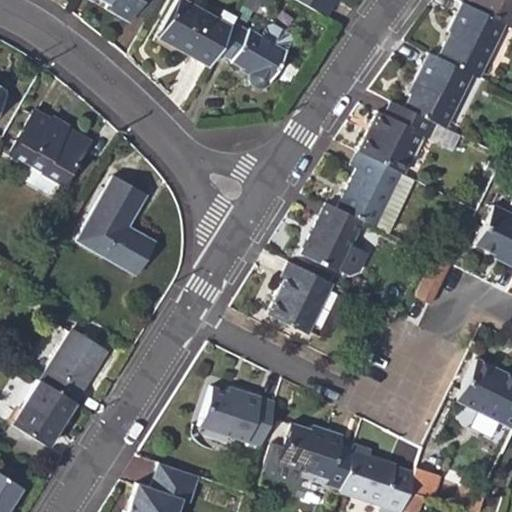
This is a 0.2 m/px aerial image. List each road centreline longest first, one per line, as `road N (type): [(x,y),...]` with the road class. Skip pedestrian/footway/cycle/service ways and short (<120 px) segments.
road 1 (residential): [(511,320),(486,307),(447,325),(386,414),(189,312)]
road 2 (residential): [(0,3),(62,40),(253,210)]
road 3 (residential): [(253,210),(399,0)]
road 4 (residential): [(64,511),(189,312)]
road 5 (residential): [(189,312),(253,210)]
